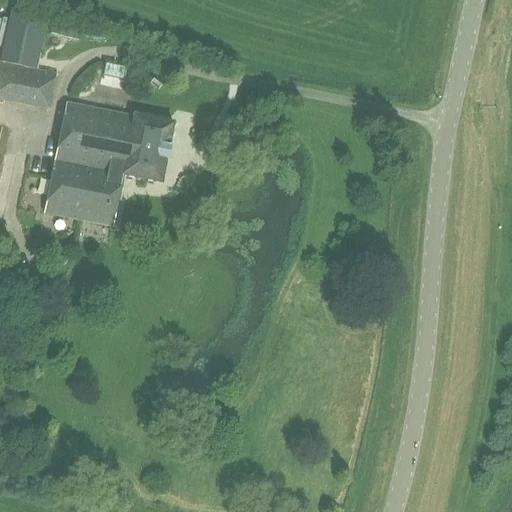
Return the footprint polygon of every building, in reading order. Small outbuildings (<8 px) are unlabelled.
[(11,12),(2,70),(0,69),(0,102),(52,111),(58,76),(37,72),(46,18),(11,12)] [(55,163),(123,177),(162,185),(174,124),(134,116),(133,118),(66,105),(55,163)] [(113,228),(123,177),(55,163),(45,214),(113,228)] [(0,406),(12,403),(8,390),(0,392),(0,406)] [(0,443),(17,437),(8,417),(0,421),(0,443)]
